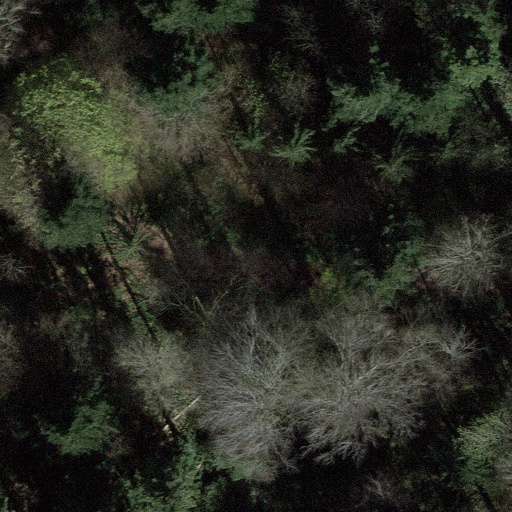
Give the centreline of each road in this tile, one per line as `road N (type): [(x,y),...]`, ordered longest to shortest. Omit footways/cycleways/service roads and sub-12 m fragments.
road 1 (track): [(0,155),(96,212),(258,273),(511,293)]
road 2 (track): [(0,49),(247,0)]
